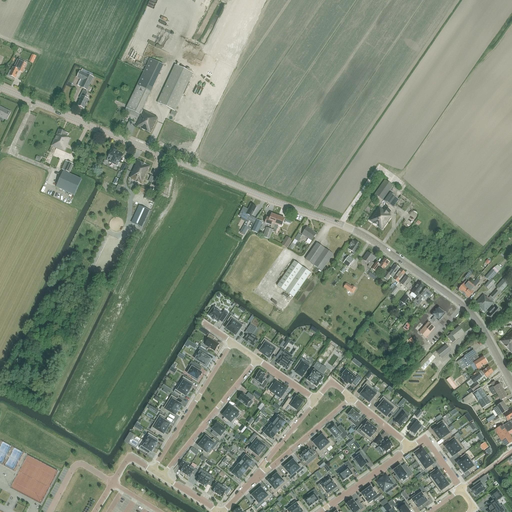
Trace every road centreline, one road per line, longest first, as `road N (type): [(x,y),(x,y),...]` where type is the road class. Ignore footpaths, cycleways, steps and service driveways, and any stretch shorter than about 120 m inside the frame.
road 1 (tertiary): [(511,382),(474,317),(377,243),(0,87)]
road 2 (track): [(511,28),(398,178),(377,169),(340,224)]
road 3 (unknown): [(148,149),(160,119),(153,96),(191,3)]
road 4 (residential): [(161,476),(256,359)]
road 5 (residential): [(153,470),(232,343)]
road 6 (residential): [(256,477),(350,397)]
